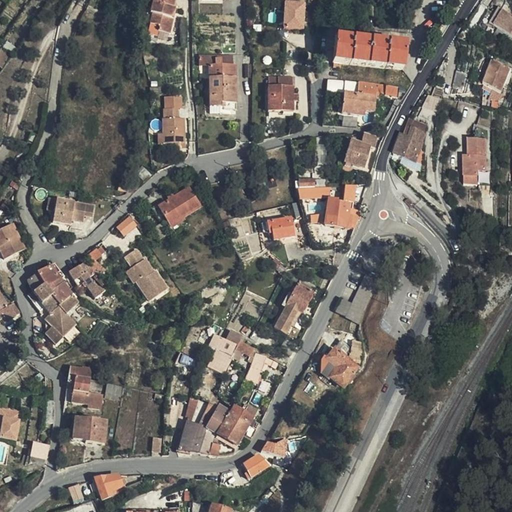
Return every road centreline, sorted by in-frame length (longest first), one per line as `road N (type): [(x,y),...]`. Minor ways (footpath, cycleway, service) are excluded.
road 1 (residential): [(52,485),(58,390),(29,350),(21,278),(43,259),(90,242),(155,181),(316,131)]
road 2 (tertiary): [(52,485),(93,469),(228,462),(244,454),(376,222)]
road 3 (residential): [(337,511),(442,285),(435,249),(396,218)]
road 4 (tertiary): [(380,202),(382,159),(404,106),(471,0)]
